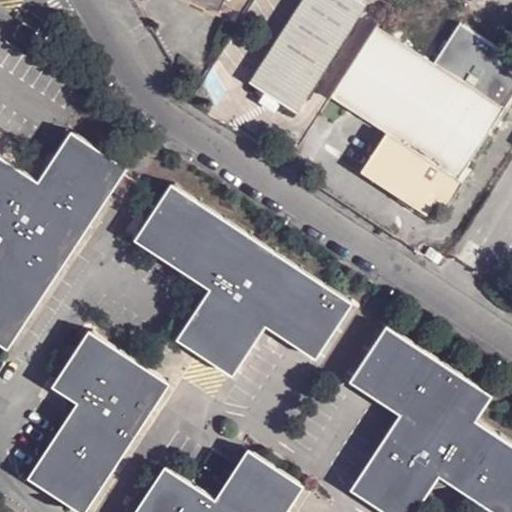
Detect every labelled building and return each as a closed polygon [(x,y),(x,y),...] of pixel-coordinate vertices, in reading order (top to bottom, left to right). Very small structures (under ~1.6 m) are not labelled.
[(222,0),(198,0),(219,10),(222,0)] [(369,2),(366,0),(304,0),(255,78),(272,89),(284,97),(301,108),(369,2)] [(39,26),(19,14),(5,37),(24,49),(39,26)] [(378,22),(333,93),(388,129),(364,167),(403,193),(418,203),(431,211),(441,195),(452,203),(467,180),(458,174),(511,90),(511,53),(459,18),(433,58),(378,22)] [(284,97),(272,89),(267,95),(280,103),(284,97)] [(121,164),(64,126),(30,176),(0,156),(0,344),(3,347),(105,187),(121,196),(133,180),(117,170),(121,164)] [(352,291),(170,170),(154,194),(143,211),(132,228),(207,279),(176,326),(233,365),(264,315),(315,349),(352,291)] [(154,194),(133,180),(121,196),(143,211),(154,194)] [(418,203),(403,193),(399,198),(415,208),(418,203)] [(438,258),(443,250),(428,242),(423,249),(438,258)] [(511,427),(480,406),(496,381),(389,311),(352,369),(399,401),(354,476),(405,511),(408,511),(429,479),(440,461),(459,474),(511,509),(511,427)] [(171,371),(90,317),(53,373),(77,392),(30,464),(86,503),(171,371)] [(284,511),(310,473),(251,435),(218,485),(168,452),(130,510),(134,511),(284,511)] [(459,474),(440,461),(429,479),(459,474)]
